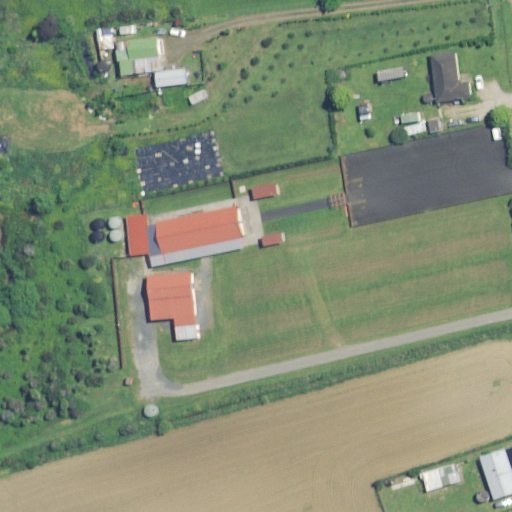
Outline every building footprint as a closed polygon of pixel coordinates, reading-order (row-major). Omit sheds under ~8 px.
[(134,48),(121,50),(123,75),(164,70),(160,38),(133,41),(134,48)] [(458,52),(434,55),(439,102),(473,99),(471,82),(462,83),(458,52)] [(189,69),(159,72),(161,87),(191,83),(189,69)] [(443,120),(432,122),(433,134),(445,132),(443,120)] [(427,124),(407,128),(409,137),(429,132),(427,124)] [(159,221),(165,253),(246,238),(240,206),(159,221)] [(148,215),(128,217),(131,256),(151,254),(148,215)] [(194,272),(150,276),(154,319),(178,317),(180,340),(200,338),(194,272)] [(511,495),(511,463),(508,450),(484,458),(498,500),(511,495)] [(450,498),(445,483),(436,485),(440,500),(450,498)]
